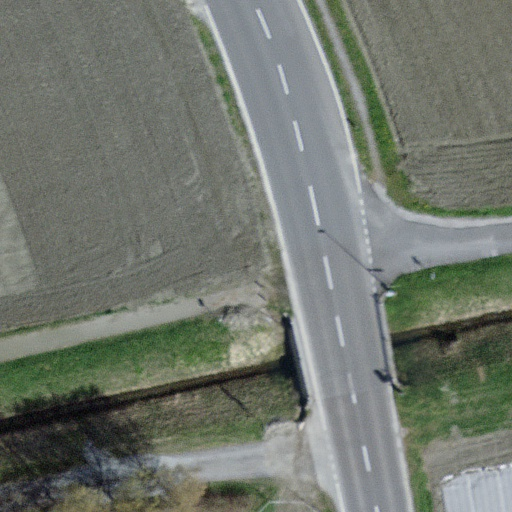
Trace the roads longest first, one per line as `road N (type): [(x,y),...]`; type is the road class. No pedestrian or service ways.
road 1 (unclassified): [(0,503),(356,438)]
road 2 (track): [(0,349),(331,286)]
road 3 (tertiary): [(326,261),(287,87),(254,0)]
road 4 (unclassified): [(511,232),(326,261)]
road 5 (tertiary): [(356,438),(326,261)]
